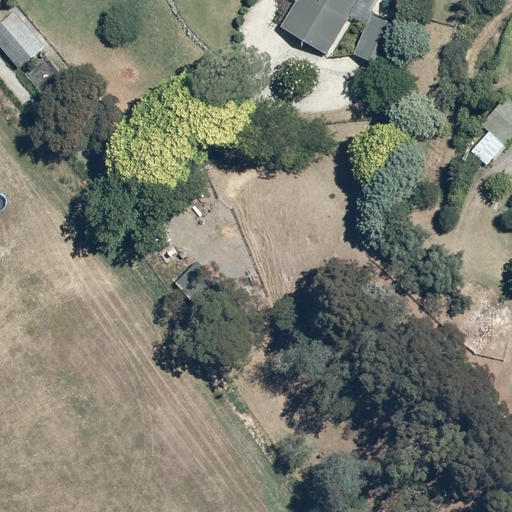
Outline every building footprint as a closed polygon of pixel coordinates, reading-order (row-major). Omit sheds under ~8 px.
[(300,0),(284,23),(330,53),(364,0),(300,0)] [(17,11),(0,25),(0,38),(25,66),(48,44),(17,11)] [(354,53),(375,64),(395,26),(375,15),(354,53)] [(492,131),(475,150),(490,165),(511,143),(511,92),(483,121),(492,131)] [(222,247),(181,282),(212,319),(254,285),(222,247)]
